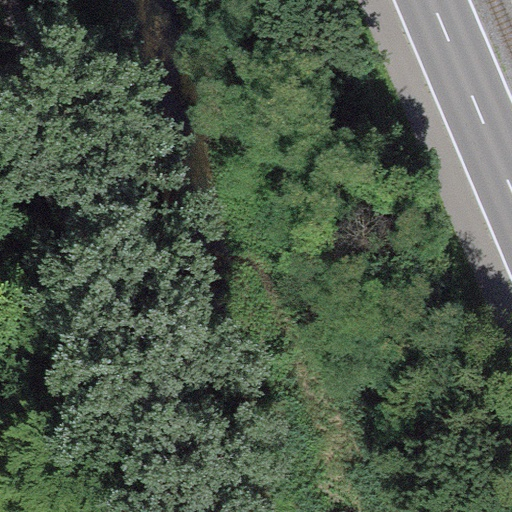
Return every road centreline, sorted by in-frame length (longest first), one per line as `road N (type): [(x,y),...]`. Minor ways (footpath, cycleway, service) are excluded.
road 1 (track): [(162,511),(12,0)]
road 2 (secondary): [(511,186),(433,0)]
